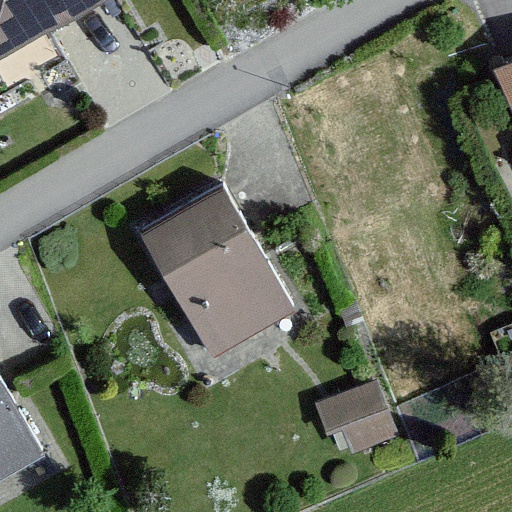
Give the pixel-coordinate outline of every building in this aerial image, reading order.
[(0,0),(0,43),(82,0),(0,0)] [(511,51),(478,65),(511,150),(511,51)] [(215,183),(130,232),(204,360),(290,311),(215,183)] [(378,374),(315,398),(335,452),(398,428),(378,374)] [(0,388),(0,474),(36,457),(0,388)]
